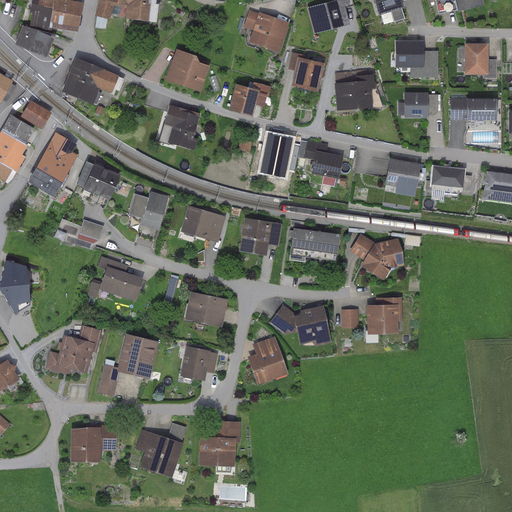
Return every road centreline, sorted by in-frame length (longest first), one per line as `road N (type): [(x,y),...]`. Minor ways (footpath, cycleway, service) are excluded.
road 1 (residential): [(251,287),(230,377),(212,404),(60,411),(41,454),(0,464)]
road 2 (track): [(59,495),(102,508),(210,511)]
